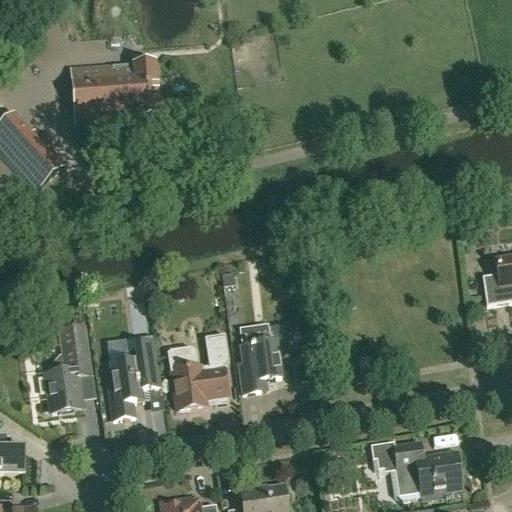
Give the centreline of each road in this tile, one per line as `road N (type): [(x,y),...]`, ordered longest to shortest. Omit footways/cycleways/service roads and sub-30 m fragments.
road 1 (unknown): [(511,31),(152,123),(102,128),(83,117),(43,0)]
road 2 (residential): [(98,511),(109,466),(486,399),(511,372)]
